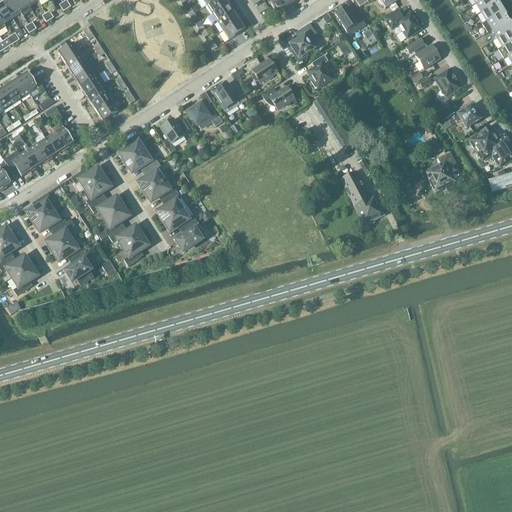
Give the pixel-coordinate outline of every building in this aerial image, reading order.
[(12,20),(20,14),(21,14),(12,0),(8,0),(6,2),(6,3),(3,5),(12,20)] [(20,14),(23,18),(32,12),(30,8),(24,0),(12,0),(21,14),(20,14)] [(24,0),(30,8),(38,3),(36,0),(24,0)] [(140,15),(145,5),(134,0),(129,9),(140,15)] [(212,15),(228,5),(225,0),(216,0),(206,7),(212,15)] [(286,9),(280,0),(267,0),(271,5),(270,5),(277,15),(286,9)] [(280,0),(286,9),(295,4),(292,0),(280,0)] [(350,0),(356,8),(358,7),(360,9),(368,4),(365,0),(376,0),(378,1),(385,10),(400,1),(399,0),(350,0)] [(496,0),(495,1),(493,0),(483,0),(475,5),(481,14),(503,0),(496,0)] [(498,7),(505,3),(503,0),(481,14),(486,22),(502,13),(498,7)] [(0,18),(6,28),(4,25),(12,20),(3,5),(0,7),(0,18)] [(218,24),(234,13),(228,5),(212,15),(218,24)] [(346,8),(335,15),(338,20),(336,21),(340,27),(342,26),(349,37),(365,27),(356,11),(350,15),(346,8)] [(400,11),(385,21),(391,30),(398,26),(407,39),(421,30),(411,14),(405,18),(400,11)] [(223,32),(239,22),(234,13),(218,24),(223,32)] [(487,34),(491,31),(511,18),(511,14),(505,19),(502,13),(486,22),(482,25),(487,34)] [(327,15),(322,19),(327,25),(331,22),(327,15)] [(511,29),(509,24),(511,22),(511,18),(491,31),(497,40),(511,30),(511,29)] [(245,31),(239,22),(223,32),(229,41),(245,31)] [(295,34),(299,40),(290,46),(294,52),(291,53),(298,64),(308,57),(306,54),(314,50),(313,48),(314,44),(309,43),(308,41),(317,36),(310,25),(295,34)] [(87,28),(82,31),(89,41),(94,38),(87,28)] [(511,30),(497,40),(502,48),(502,49),(511,42),(511,30)] [(211,39),(206,42),(212,52),(217,49),(211,39)] [(441,60),(431,46),(425,50),(423,46),(424,46),(420,40),(406,50),(409,56),(413,53),(415,56),(415,57),(424,71),(441,60)] [(511,42),(502,49),(502,48),(498,51),(504,60),(508,58),(507,57),(511,54),(511,42)] [(57,54),(63,63),(79,53),(74,43),(67,47),(57,54)] [(345,43),(338,47),(341,52),(348,48),(345,43)] [(63,63),(69,72),(85,61),(79,53),(63,63)] [(317,89),(318,89),(332,80),(333,79),(333,77),(331,73),(329,72),(327,73),(322,66),(327,62),(324,57),(312,65),(314,69),(308,73),(312,80),(311,80),(311,82),(315,89),(317,89)] [(244,67),(249,75),(252,72),(253,74),(252,76),(252,78),(252,80),(253,81),(255,82),(256,83),(259,82),(260,85),(265,81),(266,82),(272,78),(272,77),(277,74),(275,71),(277,69),(273,62),(271,64),(269,61),(261,66),(256,59),(244,67)] [(69,72),(74,80),(90,70),(85,61),(69,72)] [(96,78),(90,70),(74,80),(80,89),(96,78)] [(446,99),(460,90),(455,83),(456,83),(453,78),(452,78),(448,71),(434,80),(446,99)] [(28,73),(19,79),(29,95),(38,90),(28,73)] [(413,78),(411,79),(415,84),(416,84),(423,79),(420,74),(413,78)] [(105,85),(99,76),(96,78),(80,89),(85,97),(105,85)] [(427,78),(419,84),(422,89),(431,84),(427,78)] [(19,79),(10,85),(21,101),(29,95),(19,79)] [(10,85),(2,90),(12,106),(21,101),(10,85)] [(91,106),(110,93),(105,85),(85,97),(91,106)] [(224,87),(213,94),(224,111),(225,111),(227,114),(246,102),(236,87),(231,90),(230,89),(227,91),(224,87)] [(275,108),(277,111),(281,109),(283,108),(285,108),(288,107),(290,106),(289,104),(294,100),(286,88),(276,95),(273,90),(262,97),(264,100),(266,103),(267,104),(268,105),(269,105),(270,106),(272,107),(273,107),(274,108),(275,108)] [(357,88),(341,97),(348,109),(364,99),(357,88)] [(2,90),(0,91),(0,106),(4,112),(12,106),(2,90)] [(135,102),(129,92),(124,95),(130,105),(135,102)] [(96,115),(113,104),(116,102),(110,93),(91,106),(96,115)] [(344,155),(355,149),(325,98),(315,104),(344,155)] [(50,100),(39,107),(42,112),(53,105),(50,100)] [(113,104),(96,115),(102,123),(118,113),(113,104)] [(193,107),(185,113),(190,121),(192,120),(196,126),(202,122),(206,128),(212,124),(215,128),(222,124),(219,118),(218,119),(209,105),(209,104),(203,108),(202,107),(198,106),(195,109),(193,107)] [(58,112),(55,107),(44,114),(47,119),(58,112)] [(439,113),(444,121),(454,114),(449,107),(439,113)] [(479,120),(481,119),(477,113),(475,114),(471,107),(454,118),(457,122),(460,120),(466,130),(480,121),(479,120)] [(183,135),(190,131),(183,121),(176,125),(173,120),(160,129),(171,145),(184,137),(183,135)] [(473,149),(475,150),(481,159),(490,153),(500,168),(499,168),(500,169),(501,168),(500,168),(511,160),(511,150),(509,145),(510,144),(509,144),(502,148),(489,128),(489,127),(488,128),(489,129),(482,133),(482,132),(481,132),(482,134),(470,141),(469,142),(470,142),(471,145),(471,146),(473,149)] [(63,128),(54,134),(65,150),(74,144),(63,128)] [(145,140),(153,136),(148,128),(141,132),(145,140)] [(56,156),(65,150),(54,134),(46,140),(56,156)] [(367,134),(362,137),(366,143),(371,140),(367,134)] [(124,166),(144,153),(138,144),(143,141),(139,135),(127,143),(130,148),(121,154),(120,155),(122,158),(121,158),(122,160),(121,160),(124,166)] [(48,161),(56,156),(46,140),(37,145),(48,161)] [(335,177),(344,172),(330,143),(321,147),(335,177)] [(37,145),(29,151),(39,167),(48,161),(37,145)] [(31,172),(39,167),(29,151),(20,156),(31,172)] [(31,172),(20,156),(17,152),(3,161),(6,165),(14,177),(19,174),(21,178),(31,172)] [(143,168),(146,172),(158,164),(155,158),(149,162),(144,153),(124,166),(128,171),(129,170),(130,171),(132,174),(134,173),(143,168)] [(441,159),(443,163),(426,174),(429,179),(428,180),(436,193),(454,181),(452,177),(458,173),(447,155),(441,159)] [(364,162),(358,165),(367,179),(372,176),(364,162)] [(140,190),(143,195),(163,182),(157,173),(162,170),(158,164),(146,172),(149,177),(140,183),(138,184),(140,187),(140,188),(141,189),(140,190)] [(6,165),(1,169),(0,167),(0,186),(2,190),(11,185),(8,180),(14,177),(6,165)] [(394,168),(387,173),(394,185),(402,180),(394,168)] [(80,182),(85,191),(105,178),(101,173),(100,174),(99,173),(97,170),(96,171),(95,170),(87,176),(83,171),(71,180),(75,185),(80,182)] [(347,177),(340,181),(363,224),(365,227),(385,216),(374,197),(369,200),(354,173),(347,177)] [(511,174),(488,182),(492,194),(511,187),(511,174)] [(88,202),(86,203),(90,209),(102,201),(99,196),(108,190),(110,189),(108,186),(108,185),(107,184),(108,183),(105,178),(85,191),(82,193),(88,202)] [(168,179),(163,182),(143,195),(147,200),(148,199),(149,200),(151,203),(152,202),(153,203),(162,197),(165,202),(177,194),(168,179)] [(177,194),(165,202),(168,206),(159,212),(157,214),(159,217),(160,218),(159,219),(162,224),(182,211),(187,208),(177,194)] [(32,225),(52,212),(55,211),(49,202),(51,200),(47,195),(35,203),(38,208),(29,213),(29,214),(28,215),(30,218),(29,218),(30,219),(29,220),(32,225)] [(99,211),(104,220),(124,208),(120,202),(119,203),(118,202),(116,199),(114,200),(105,205),(102,201),(90,209),(93,215),(99,211)] [(109,238),(121,230),(118,225),(127,219),(129,218),(126,215),(127,215),(126,213),(127,213),(124,208),(104,220),(110,229),(105,232),(109,238)] [(180,226),(184,231),(196,223),(192,217),(187,220),(182,211),(162,224),(166,229),(167,228),(168,230),(170,233),(171,232),(172,232),(180,226)] [(51,227),(54,232),(66,224),(63,218),(58,221),(56,219),(55,217),(55,218),(53,214),(52,212),(32,225),(36,230),(37,230),(38,231),(40,234),(42,233),(51,227)] [(70,221),(66,224),(54,232),(57,237),(48,243),(46,244),(49,247),(48,247),(49,248),(48,249),(51,254),(71,242),(75,239),(69,230),(74,227),(70,221)] [(206,238),(197,224),(196,223),(184,231),(187,236),(178,242),(176,243),(183,253),(184,252),(185,252),(199,242),(206,238)] [(117,241),(123,249),(143,237),(139,232),(138,232),(137,231),(135,228),(133,229),(124,235),(121,230),(109,238),(112,244),(117,241)] [(0,246),(13,238),(10,233),(8,233),(8,232),(7,232),(5,229),(4,230),(0,232),(0,246)] [(145,243),(146,242),(143,237),(123,249),(129,258),(124,261),(128,267),(140,259),(137,254),(146,248),(147,247),(145,244),(146,244),(145,243)] [(7,255),(10,253),(16,249),(18,248),(16,245),(15,244),(16,243),(13,238),(0,246),(0,266),(10,260),(7,255)] [(72,243),(71,242),(51,254),(55,259),(56,259),(57,260),(59,263),(61,262),(70,256),(73,261),(85,253),(82,247),(76,250),(75,248),(74,247),(72,244),(72,243)] [(89,259),(85,253),(73,261),(76,266),(67,272),(65,273),(68,277),(69,280),(70,280),(72,283),(74,282),(88,273),(88,272),(90,271),(88,268),(86,265),(84,262),(89,259)] [(14,265),(10,260),(0,266),(0,271),(2,274),(7,271),(8,273),(9,275),(11,278),(12,280),(32,267),(28,262),(27,263),(26,261),(24,258),(23,259),(22,259),(14,265)] [(35,272),(32,267),(12,280),(13,281),(14,281),(16,285),(15,285),(16,286),(17,286),(18,288),(13,292),(17,297),(29,289),(26,284),(35,279),(35,278),(37,277),(35,274),(34,273),(35,272)] [(17,304),(7,309),(11,316),(20,310),(17,304)]
